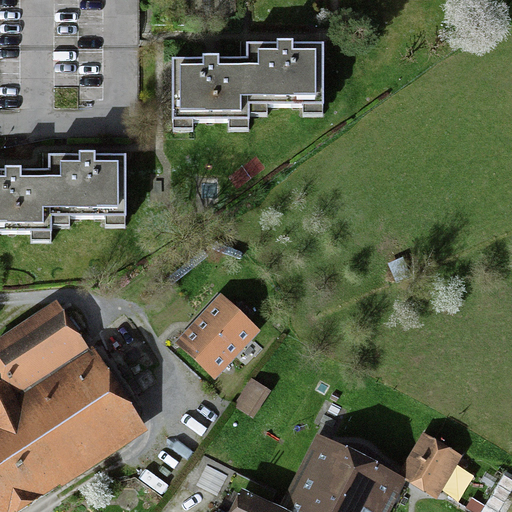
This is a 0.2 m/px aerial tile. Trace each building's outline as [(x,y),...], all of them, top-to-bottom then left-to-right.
[(185,2),(153,2),(154,25),(186,24),(185,2)] [(249,123),(249,109),(324,109),(324,49),(284,49),(248,49),(248,63),(212,63),(173,63),(173,122),(249,123)] [(0,235),(53,234),(52,220),(127,219),(126,160),(89,160),(51,161),(51,173),(14,173),(0,173),(0,235)] [(221,302),(181,345),(215,376),(254,333),(221,302)] [(75,342),(57,306),(0,339),(0,359),(7,386),(75,342)] [(0,505),(1,506),(122,430),(81,375),(23,414),(11,391),(0,395),(0,505)] [(252,383),(238,405),(252,413),(266,392),(252,383)] [(455,464),(425,446),(405,477),(435,495),(455,464)] [(381,511),(392,492),(316,454),(286,511),(272,511),(247,499),(240,511),(381,511)]
